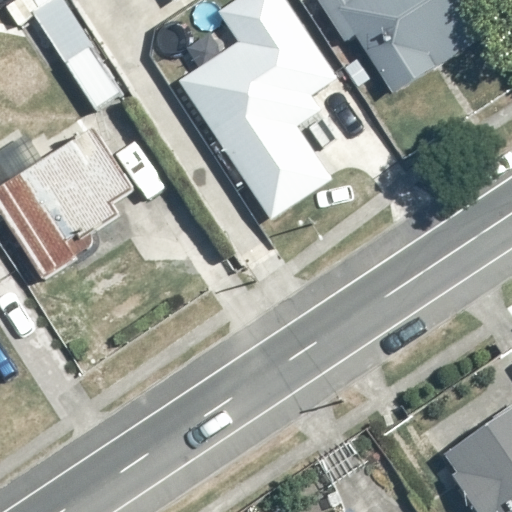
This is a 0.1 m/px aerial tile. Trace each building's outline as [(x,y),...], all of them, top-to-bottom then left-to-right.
[(125,94),(66,0),(16,0),(6,7),(19,28),(38,16),(97,111),(125,94)] [(339,79),(286,0),(236,0),(221,11),(241,42),(182,81),(274,219),(332,181),(297,127),(320,111),(311,97),(339,79)] [(321,0),(351,43),(358,39),(397,96),(498,26),(479,0),(321,0)] [(135,190),(94,125),(0,184),(0,206),(46,280),(78,261),(69,246),(116,217),(109,206),(135,190)] [(511,511),(511,408),(451,452),(461,467),(452,474),(478,511),(511,511)]
